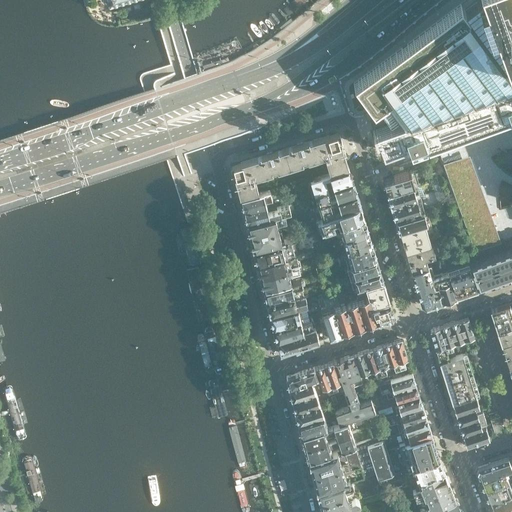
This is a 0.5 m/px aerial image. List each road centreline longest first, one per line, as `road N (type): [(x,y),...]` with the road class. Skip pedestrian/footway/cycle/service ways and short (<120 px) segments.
road 1 (residential): [(267,373),(216,159),(350,118),(411,323)]
road 2 (primary): [(0,177),(254,107)]
road 3 (primary): [(230,87),(0,174)]
road 4 (primary): [(254,107),(322,83),(430,0)]
road 5 (primary): [(254,107),(401,0)]
road 6 (primary): [(373,0),(310,50),(230,87)]
road 7 (residential): [(267,373),(411,323)]
road 8 (primary): [(349,0),(230,87)]
road 9 (residential): [(457,461),(411,323)]
road 10 (residential): [(306,511),(267,373)]
